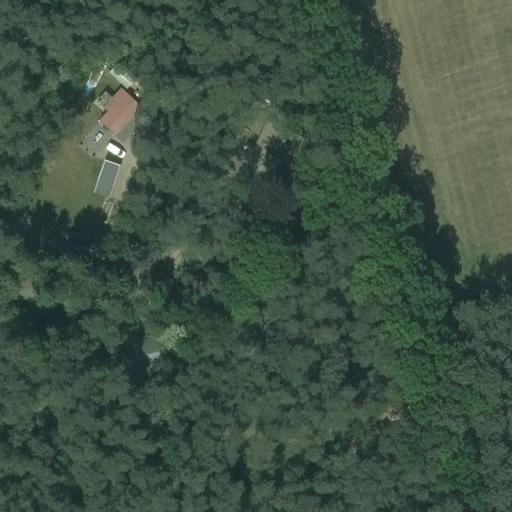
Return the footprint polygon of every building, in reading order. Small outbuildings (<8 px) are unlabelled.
[(125,144),(159,107),(125,77),(92,115),(125,144)] [(312,143),(265,121),(252,148),(266,154),(260,166),(294,182),(312,143)] [(101,184),(111,188),(120,167),(110,163),(101,184)] [(21,268),(0,274),(0,287),(8,311),(32,304),(21,268)] [(158,332),(120,342),(129,374),(137,372),(140,381),(169,373),(158,332)]
